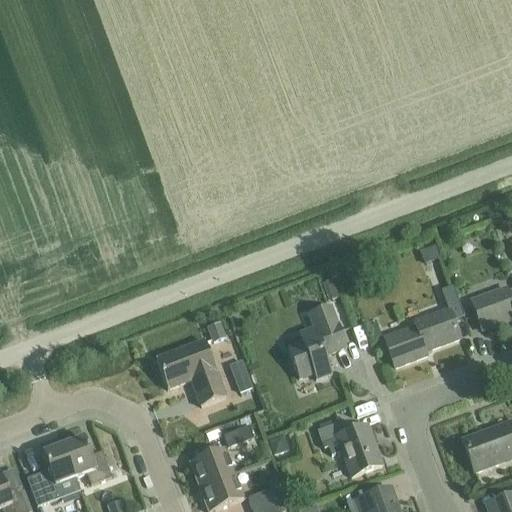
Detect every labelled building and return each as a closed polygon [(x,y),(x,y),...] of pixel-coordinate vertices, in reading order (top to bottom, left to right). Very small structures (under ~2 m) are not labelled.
[(427,261),(443,258),(440,244),(425,246),(427,261)] [(334,282),(322,286),(329,304),(340,300),(334,282)] [(400,337),(384,343),(395,371),(427,359),(425,354),(458,342),(457,337),(452,324),(464,320),(453,289),(440,293),(448,314),(413,327),(415,331),(400,337)] [(511,295),(507,297),(505,292),(470,305),(481,333),(511,321),(511,295)] [(337,328),(330,309),(308,317),(314,333),(299,339),(302,347),(288,352),(298,382),(313,377),(315,383),(331,377),(324,358),(347,350),(338,328),(337,328)] [(222,333),(219,325),(206,331),(212,346),(230,338),(227,331),(222,333)] [(156,363),(159,372),(167,393),(191,384),(201,410),(225,401),(215,375),(216,375),(205,345),(156,363)] [(341,455),(351,481),(382,470),(367,429),(351,435),(347,423),(317,434),(321,447),(323,452),(328,451),(331,459),(341,455)] [(511,425),(462,445),(473,477),(511,462),(511,425)] [(223,439),(228,452),(253,442),(249,429),(223,439)] [(288,454),(283,439),(268,444),(273,459),(288,454)] [(84,441),(63,449),(75,482),(86,478),(90,489),(111,482),(101,455),(91,460),(84,441)] [(34,449),(18,451),(20,471),(36,469),(34,449)] [(75,482),(63,449),(42,457),(49,475),(38,480),(48,506),(69,498),(64,486),(75,482)] [(189,466),(199,491),(233,478),(224,453),(189,466)] [(0,477),(0,511),(26,511),(18,492),(7,497),(0,477)] [(233,478),(199,491),(206,511),(220,511),(243,504),(233,478)] [(247,501),(250,511),(256,511),(285,502),(279,488),(272,491),(272,492),(247,501)] [(397,511),(390,492),(348,507),(349,511),(397,511)] [(511,511),(511,498),(486,508),(487,511),(511,511)] [(288,511),(285,502),(256,511),(288,511)]
